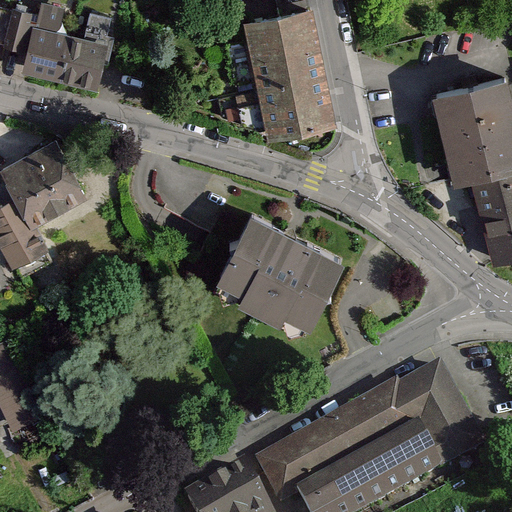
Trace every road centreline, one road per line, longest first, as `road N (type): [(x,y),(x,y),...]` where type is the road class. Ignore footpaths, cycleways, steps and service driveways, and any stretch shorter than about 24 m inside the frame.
road 1 (residential): [(496,301),(148,489)]
road 2 (tertiary): [(363,194),(0,93)]
road 3 (residential): [(363,194),(328,0)]
road 4 (tertiary): [(496,301),(363,194)]
